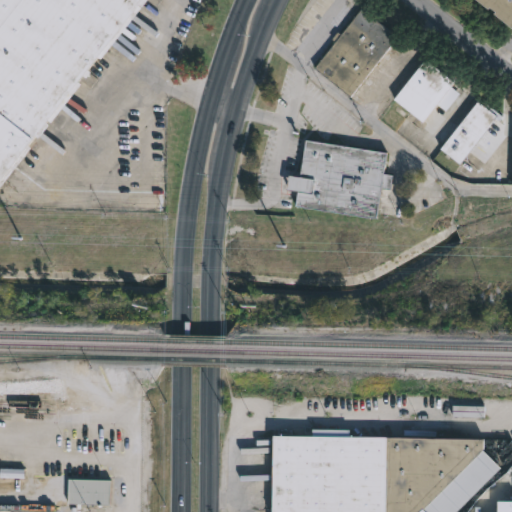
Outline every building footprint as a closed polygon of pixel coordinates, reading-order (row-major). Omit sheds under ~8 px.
[(149,0),(0,193),(0,0),(149,0)] [(511,0),(511,25),(496,13),(497,12),(492,8),(491,9),(479,0),(511,0)] [(359,6),(395,35),(348,94),(312,65),(333,39),(330,36),(336,28),(339,31),(359,6)] [(460,93),(446,110),(438,104),(425,121),(396,98),(426,60),(455,82),(452,86),(460,93)] [(498,116),(495,120),(493,119),(457,165),(436,149),(476,99),(498,116)] [(393,175),(391,190),(382,189),(378,218),(369,218),(296,206),(299,191),(288,189),(290,175),(301,177),(307,140),(388,153),(385,174),(393,175)] [(437,436),(485,437),(485,448),(504,466),(457,511),(427,511),(424,508),(420,511),(271,511),(273,433),(409,436),(410,427),(437,428),(437,436)] [(113,479),(112,504),(68,503),(68,478),(113,479)]
